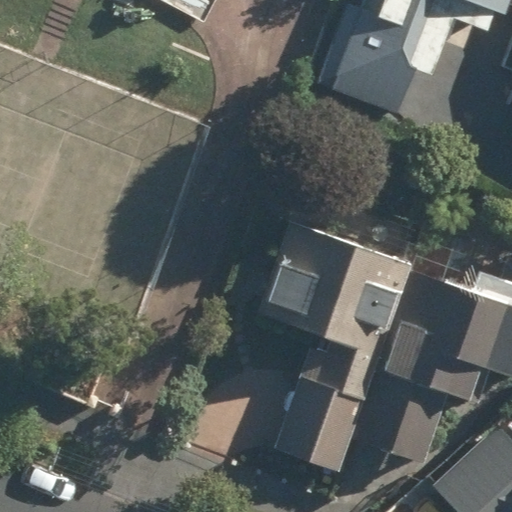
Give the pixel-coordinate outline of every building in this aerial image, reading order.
[(493,1),(493,0),(337,0),(306,84),(405,121),(440,28),(478,42),(493,1)] [(511,37),(494,83),(511,90),(500,122),(511,126),(511,37)] [(332,478),(415,271),(288,220),(246,327),(302,349),(262,450),(332,478)] [(415,271),(332,478),(338,480),(350,449),(413,474),(440,406),(461,415),(475,380),(505,392),(511,374),(511,283),(423,248),(415,271)] [(511,511),(511,430),(507,424),(433,483),(456,511),(511,511)]
